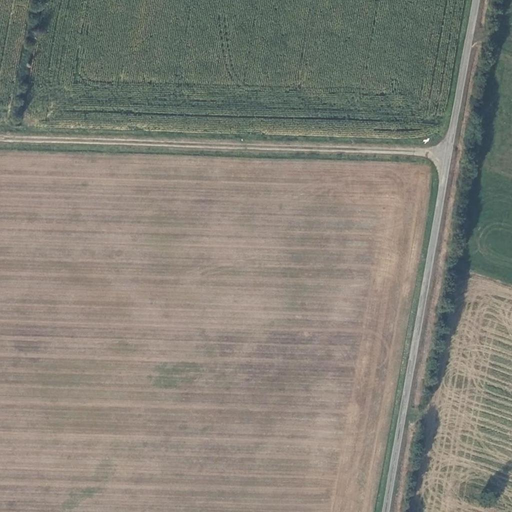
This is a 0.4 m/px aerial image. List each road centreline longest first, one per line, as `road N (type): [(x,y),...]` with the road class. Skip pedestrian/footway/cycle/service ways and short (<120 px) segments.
road 1 (unclassified): [(475,0),(386,511)]
road 2 (track): [(447,154),(0,138)]
